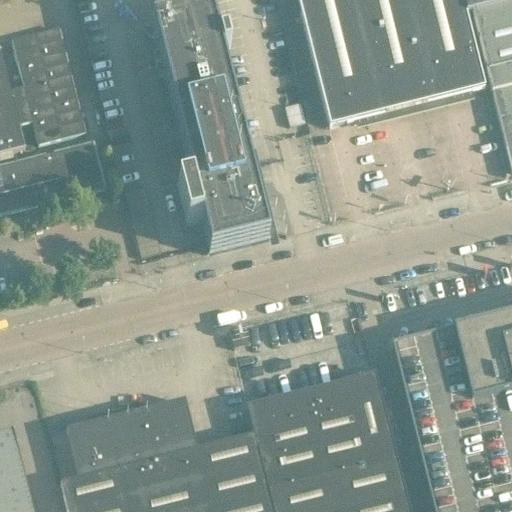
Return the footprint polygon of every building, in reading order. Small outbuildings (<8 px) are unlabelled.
[(295,0),(329,131),(484,92),(490,91),(467,0),(295,0)] [(511,0),(467,0),(490,91),(511,180),(511,0)] [(255,195),(262,184),(253,186),(209,12),(150,27),(190,186),(176,189),(186,229),(200,225),(208,258),(267,244),(255,195)] [(11,96),(9,96),(11,101),(13,101),(20,130),(31,127),(37,150),(84,138),(58,33),(11,45),(23,91),(11,94),(11,96)] [(23,151),(11,101),(9,96),(0,59),(0,158),(24,152),(24,151),(23,151)] [(0,218),(103,193),(104,194),(105,193),(94,147),(92,147),(92,148),(0,171),(0,218)] [(511,511),(511,321),(392,352),(390,352),(430,511),(511,511)] [(245,330),(229,334),(233,353),(250,348),(245,330)] [(246,412),(253,440),(271,511),(407,511),(374,379),(342,387),(342,388),(246,412)] [(106,425),(66,435),(78,484),(59,489),(62,500),(65,511),(271,511),(253,440),(196,455),(184,406),(124,421),(123,418),(106,423),(106,425)] [(0,511),(27,511),(11,443),(0,445),(0,511)]
